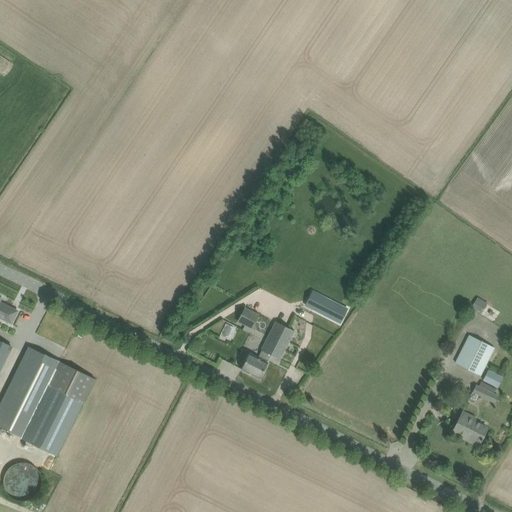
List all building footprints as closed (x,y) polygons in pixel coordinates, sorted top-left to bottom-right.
[(320,295),(313,309),(339,323),(346,309),(320,295)] [(0,317),(12,324),(17,311),(0,302),(0,301),(2,298),(0,296),(0,317)] [(481,315),(489,304),(479,297),(471,307),(481,315)] [(244,308),(237,321),(252,329),(259,316),(244,308)] [(249,353),(245,360),(241,369),(259,379),(268,363),(267,362),(271,355),(280,360),(294,331),(275,322),(261,350),(258,358),(249,353)] [(469,335),(455,363),(480,375),(494,348),(469,335)] [(0,340),(0,367),(10,346),(0,340)] [(22,363),(0,406),(0,427),(21,438),(56,456),(90,388),(95,379),(60,361),(39,351),(36,358),(26,354),(22,363)] [(488,369),(483,379),(490,383),(496,373),(488,369)] [(476,384),(472,392),(490,401),(493,394),(494,393),(493,393),(478,385),(476,384)] [(462,412),(456,424),(452,433),(478,446),(487,428),(474,421),(475,418),(462,412)] [(38,481),(39,467),(14,465),(13,496),(25,497),(26,492),(37,492),(37,481),(38,481)]
